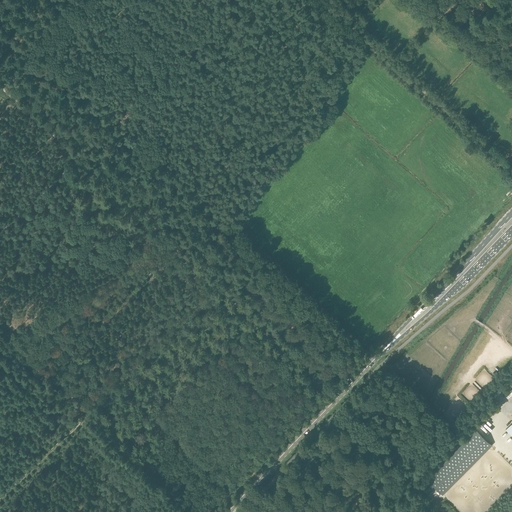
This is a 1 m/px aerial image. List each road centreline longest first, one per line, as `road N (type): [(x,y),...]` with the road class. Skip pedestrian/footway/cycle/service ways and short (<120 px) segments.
road 1 (track): [(23,98),(61,93),(79,102),(362,373)]
road 2 (track): [(322,0),(511,172)]
road 3 (track): [(250,0),(84,160)]
road 4 (primary): [(511,213),(367,367)]
road 5 (primary): [(228,511),(367,367)]
road 6 (primary): [(367,367),(511,230)]
road 7 (unclassified): [(379,511),(511,374)]
road 8 (track): [(83,418),(215,286)]
road 9 (track): [(126,119),(53,55),(17,92)]
road 10 (track): [(83,418),(182,511)]
